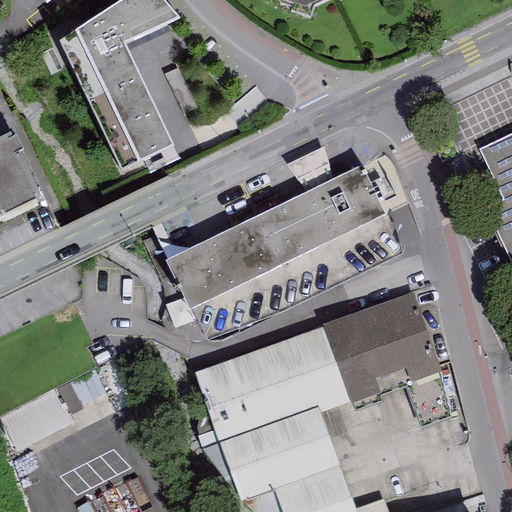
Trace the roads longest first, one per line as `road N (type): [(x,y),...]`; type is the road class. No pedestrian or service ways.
road 1 (residential): [(504,511),(491,440),(396,137),(361,103)]
road 2 (residential): [(0,278),(361,103)]
road 3 (residential): [(203,0),(228,24),(361,103)]
road 4 (residential): [(361,103),(511,28)]
